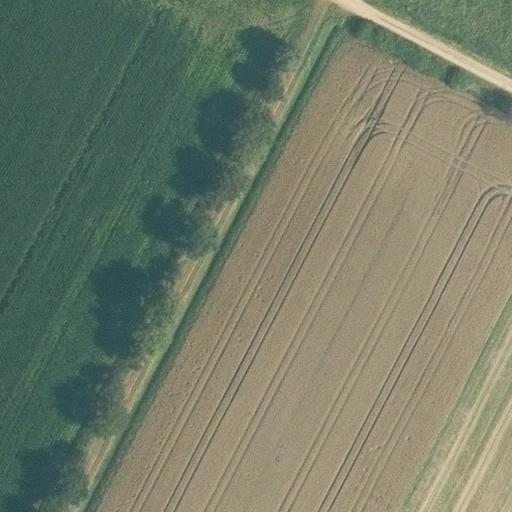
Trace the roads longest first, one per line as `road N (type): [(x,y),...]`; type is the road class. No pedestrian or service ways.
road 1 (track): [(69,511),(333,11)]
road 2 (track): [(511,102),(309,0)]
